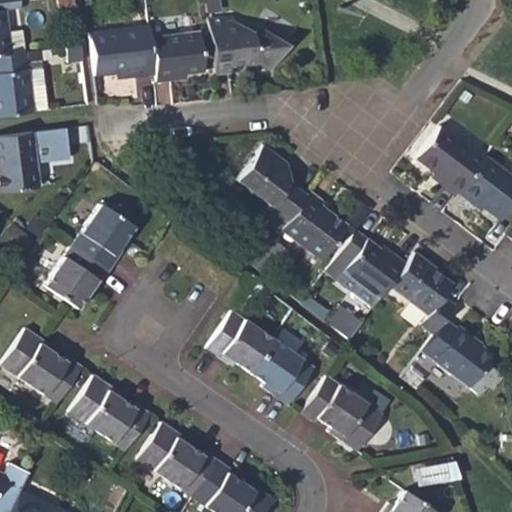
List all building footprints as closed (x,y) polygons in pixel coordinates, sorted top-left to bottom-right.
[(17,8),(15,0),(0,0),(0,54),(6,54),(4,35),(1,11),(17,8)] [(222,19),(208,21),(215,76),(231,74),(230,67),(254,64),(268,75),(289,49),(265,33),(254,34),(238,22),(223,24),(222,19)] [(148,31),(87,38),(92,82),(134,76),(134,81),(154,79),(149,39),(148,31)] [(4,35),(6,54),(22,52),(19,33),(4,35)] [(198,33),(149,39),(154,79),(155,82),(174,80),(174,74),(203,71),(198,33)] [(63,63),(80,61),(77,46),(60,47),(63,63)] [(24,73),(22,52),(6,54),(0,54),(0,114),(28,111),(24,73)] [(24,73),(28,111),(42,110),(37,72),(24,73)] [(439,182),(454,194),(456,190),(481,157),(436,124),(412,155),(442,178),(439,182)] [(0,192),(35,188),(28,132),(0,136),(0,192)] [(271,212),(286,223),(307,195),(288,182),(287,162),(262,144),(235,181),(269,205),(267,209),(271,212)] [(511,199),(511,176),(483,155),(481,157),(456,190),(469,199),(471,197),(499,218),(511,199)] [(320,201),(309,192),(307,195),(286,223),(280,231),(318,260),(344,224),(318,206),(320,201)] [(97,203),(70,243),(109,270),(118,256),(114,253),(122,241),(132,227),(97,203)] [(265,220),(280,231),(286,223),(271,212),(265,220)] [(386,255),(353,230),(324,269),(371,305),(387,284),(404,262),(389,252),(386,255)] [(114,253),(118,256),(127,244),(122,241),(114,253)] [(280,247),(272,241),(263,252),(271,259),(280,247)] [(99,284),(109,270),(70,243),(41,285),(77,309),(87,295),(95,283),(99,284)] [(418,322),(430,331),(441,317),(451,302),(440,294),(449,282),(424,264),(426,260),(413,250),(404,262),(387,284),(424,313),(418,322)] [(87,295),(90,297),(99,284),(95,283),(87,295)] [(204,344),(218,353),(221,348),(233,358),(249,369),(271,338),(229,308),(204,344)] [(347,321),(354,327),(360,319),(352,313),(347,321)] [(452,326),(441,317),(430,331),(420,345),(471,385),(480,375),(485,378),(495,366),(485,358),(488,353),(468,338),(469,335),(455,324),(452,326)] [(347,321),(338,331),(346,337),(354,327),(347,321)] [(0,360),(0,365),(54,403),(79,367),(66,359),(63,363),(48,352),(33,342),(37,337),(23,328),(0,360)] [(33,342),(48,352),(51,347),(37,337),(33,342)] [(310,366),(271,338),(249,369),(263,379),(273,387),(271,391),(285,401),(310,366)] [(218,353),(230,362),(233,358),(221,348),(218,353)] [(485,378),(491,383),(500,370),(495,366),(485,378)] [(471,385),(477,390),(485,378),(480,375),(471,385)] [(66,412),(121,451),(147,415),(134,407),(131,410),(116,400),(105,393),(108,388),(91,376),(66,412)] [(378,415),(324,376),(299,410),(312,419),(315,416),(329,426),(340,434),(339,438),(353,449),(378,415)] [(260,384),(271,391),(273,387),(263,379),(260,384)] [(105,393),(116,400),(119,396),(108,388),(105,393)] [(136,459),(190,496),(214,462),(204,454),(200,458),(185,448),(174,439),(177,435),(160,423),(136,459)] [(326,430),(339,438),(340,434),(329,426),(326,430)] [(174,439),(185,448),(189,443),(177,435),(174,439)] [(454,457),(414,466),(418,482),(458,473),(454,457)] [(263,511),(271,500),(255,489),(252,494),(239,485),(226,476),(229,472),(214,462),(190,496),(212,511),(263,511)] [(0,511),(7,511),(18,489),(26,475),(6,466),(2,474),(0,473),(0,511)] [(239,485),(252,494),(255,489),(243,480),(239,485)] [(402,487),(392,503),(385,511),(431,511),(433,509),(402,487)] [(64,511),(18,489),(7,511),(64,511)] [(379,511),(385,511),(392,503),(387,500),(379,511)]
